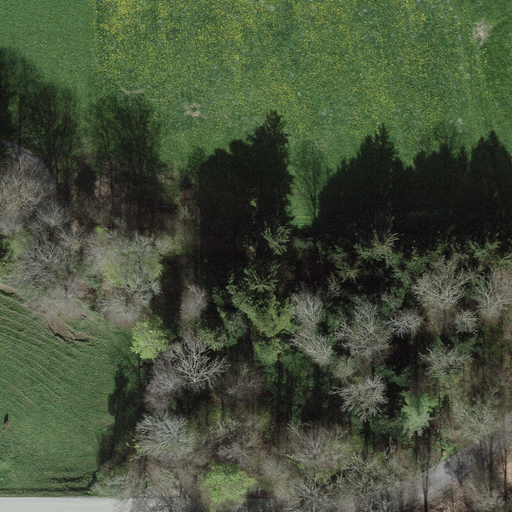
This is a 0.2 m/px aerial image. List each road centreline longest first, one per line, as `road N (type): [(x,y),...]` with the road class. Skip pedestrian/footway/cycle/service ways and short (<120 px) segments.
road 1 (tertiary): [(0,509),(322,508),(384,499),(442,475),(511,422)]
road 2 (unclassified): [(0,222),(34,212),(44,183),(34,156),(0,144)]
